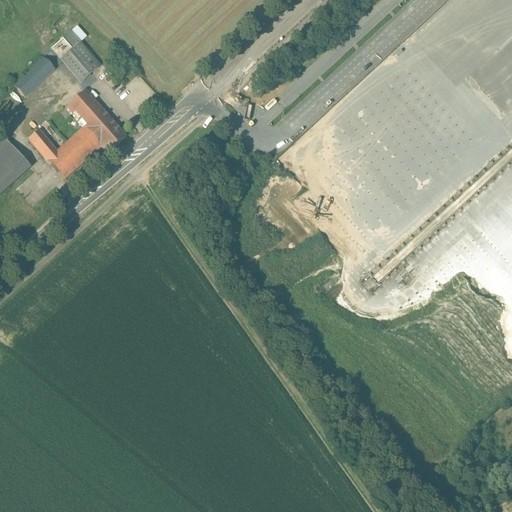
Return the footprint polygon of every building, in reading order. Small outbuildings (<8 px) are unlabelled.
[(99,67),(80,45),(73,51),(73,50),(61,61),(80,83),(92,73),(99,67)] [(43,59),(14,88),(25,99),(54,70),(43,59)] [(85,92),(66,109),(84,129),(103,112),(85,92)] [(126,138),(103,112),(84,129),(100,148),(107,155),(126,138)] [(84,129),(57,153),(39,131),(28,140),(63,181),(100,148),(84,129)] [(0,195),(29,169),(3,140),(0,142),(0,195)] [(511,312),(501,312),(501,324),(503,323),(509,329),(509,337),(511,336),(511,312)]
